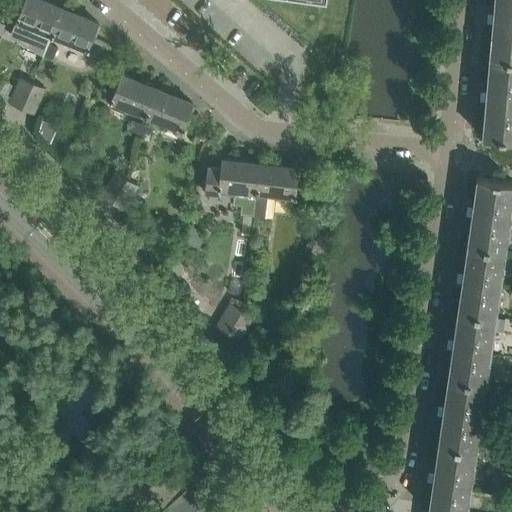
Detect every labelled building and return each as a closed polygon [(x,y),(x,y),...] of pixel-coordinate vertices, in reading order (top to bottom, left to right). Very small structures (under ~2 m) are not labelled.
[(14,19),(17,20),(15,26),(30,32),(32,27),(50,34),(49,35),(51,36),(62,8),(42,0),(23,0),(17,15),(16,14),(14,19)] [(511,0),(493,0),(488,57),(511,59),(511,0)] [(0,17),(8,21),(11,13),(0,8),(0,17)] [(97,25),(98,23),(62,8),(51,36),(52,36),(53,35),(70,42),(68,48),(83,54),(85,48),(88,50),(90,45),(89,44),(93,35),(96,36),(100,26),(97,25)] [(47,44),(43,56),(52,60),(57,48),(47,44)] [(511,59),(488,57),(481,136),(497,138),(503,139),(503,138),(511,139),(511,59)] [(144,114),(144,116),(145,116),(156,89),(120,74),(111,95),(110,95),(108,100),(112,101),(109,106),(124,112),(127,107),(144,114)] [(21,77),(9,103),(21,108),(33,82),(21,77)] [(33,82),(21,108),(34,113),(45,88),(33,82)] [(194,107),(191,105),(192,103),(156,89),(145,116),(146,117),(147,116),(164,123),(162,128),(177,134),(179,129),(182,130),(184,125),(183,125),(187,116),(190,117),(194,107)] [(57,126),(43,119),(38,131),(50,142),(57,126)] [(132,120),(127,132),(137,136),(142,124),(132,120)] [(142,124),(137,136),(147,140),(152,128),(142,124)] [(207,167),(204,192),(235,195),(234,204),(242,204),(241,213),(253,215),(256,193),(259,164),(221,159),(220,168),(207,167)] [(267,193),(277,194),(276,200),(292,202),(293,196),(296,196),(296,191),(295,191),(296,181),(299,182),(301,170),(298,170),(298,168),(259,164),(256,193),(253,215),(264,216),(267,193)] [(115,171),(100,195),(112,202),(126,178),(115,171)] [(511,181),(498,180),(498,179),(491,178),(491,179),(476,176),(467,243),(504,249),(511,196),(511,181)] [(126,178),(112,202),(123,209),(138,185),(126,178)] [(184,241),(198,249),(205,234),(191,227),(184,241)] [(317,241),(318,230),(309,229),(307,240),(317,241)] [(467,243),(457,310),(495,316),(504,249),(467,243)] [(230,302),(215,327),(227,333),(241,309),(230,302)] [(241,309),(227,333),(238,340),(253,316),(241,309)] [(457,310),(447,377),(485,383),(495,316),(457,310)] [(447,377),(437,444),(475,450),(485,383),(447,377)] [(437,444),(428,511),(435,511),(466,511),(475,450),(437,444)] [(202,490),(195,482),(193,479),(176,462),(146,490),(163,507),(163,508),(162,509),(161,511),(193,511),(201,491),(202,490)] [(219,511),(202,489),(202,490),(201,491),(193,511),(219,511)]
